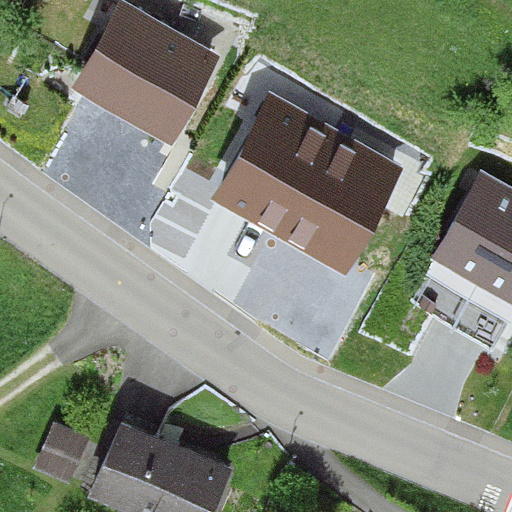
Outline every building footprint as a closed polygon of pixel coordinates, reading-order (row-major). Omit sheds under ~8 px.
[(222,55),(122,0),(120,0),(72,89),(173,144),(222,55)] [(212,200),(280,237),(339,130),(272,93),(212,200)] [(406,167),(339,130),(280,237),(347,274),(406,167)] [(511,186),(482,170),(432,260),(511,304),(511,186)] [(213,511),(233,468),(124,420),(91,497),(125,511),(213,511)] [(53,421),(33,467),(70,483),(90,437),(53,421)]
